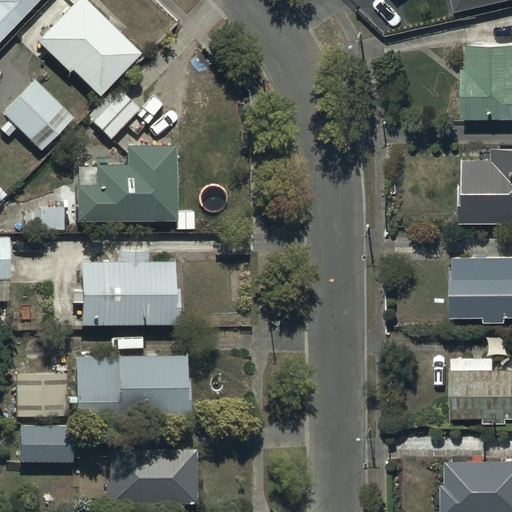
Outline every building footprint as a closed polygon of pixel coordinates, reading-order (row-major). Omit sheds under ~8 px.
[(0,0),(0,37),(36,0),(0,0)] [(86,0),(76,0),(35,41),(65,72),(70,67),(96,93),(138,52),(86,0)] [(452,0),(454,9),(495,0),(452,0)] [(461,67),(461,117),(511,116),(511,42),(465,42),(465,67),(461,67)] [(29,78),(0,109),(0,111),(40,149),(70,116),(29,78)] [(138,107),(119,90),(91,121),(109,138),(138,107)] [(75,182),(75,220),(175,220),(175,143),(127,143),(127,162),(95,162),(95,182),(75,182)] [(461,179),(458,179),(458,220),(511,219),(511,145),(490,145),(490,158),(461,158),(461,179)] [(504,320),(504,314),(511,314),(511,254),(453,254),(453,265),(450,265),(450,315),(484,315),(484,320),(504,320)] [(172,263),(80,261),(79,323),(177,325),(178,288),(172,288),(172,263)] [(186,353),(74,355),(75,420),(187,418),(186,353)] [(506,420),(506,415),(511,415),(511,367),(494,368),(494,355),(450,355),(450,416),(484,416),(484,420),(506,420)] [(63,373),(15,373),(15,415),(63,415),(63,373)] [(69,424),(18,424),(18,460),(69,460),(69,424)] [(193,446),(107,448),(107,478),(102,478),(103,503),(194,502),(193,446)] [(439,482),(439,511),(511,511),(511,456),(444,457),(444,482),(439,482)]
